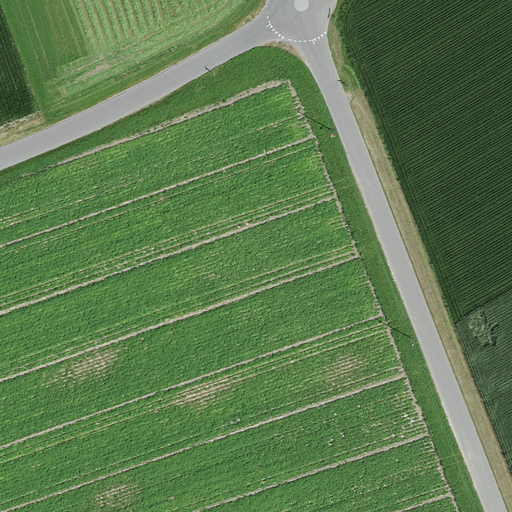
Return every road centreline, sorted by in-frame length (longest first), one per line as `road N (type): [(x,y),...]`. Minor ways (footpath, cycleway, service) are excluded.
road 1 (tertiary): [(301,2),(497,511)]
road 2 (tertiary): [(301,2),(106,114),(0,158)]
